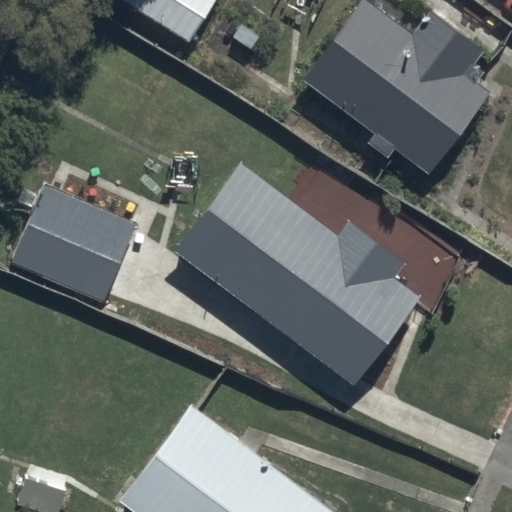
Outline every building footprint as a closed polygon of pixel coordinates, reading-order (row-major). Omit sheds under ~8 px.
[(131,0),(187,37),(211,0),(131,0)] [(364,0),(362,0),(301,80),(429,178),(491,97),(364,0)] [(248,167),(179,256),(352,389),(421,300),(248,167)] [(102,296),(134,217),(41,179),(9,258),(102,296)] [(329,511),(196,406),(123,496),(143,511),(329,511)]
